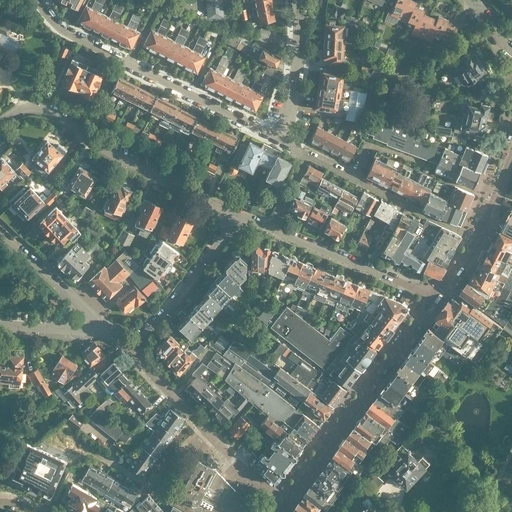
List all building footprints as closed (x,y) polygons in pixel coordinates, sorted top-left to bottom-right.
[(69,0),(68,4),(77,9),(81,0),(69,0)] [(86,5),(77,22),(86,27),(99,0),(94,0),(91,8),(86,5)] [(99,0),(86,27),(95,31),(104,14),(99,12),(102,5),(104,0),(99,0)] [(208,0),(209,16),(222,15),(221,0),(208,0)] [(271,0),(256,0),(254,1),(255,8),(252,8),(253,13),(273,9),(271,0)] [(408,22),(414,6),(416,2),(411,0),(396,0),(394,7),(393,6),(392,8),(391,10),(389,9),(384,21),(393,24),(397,22),(396,21),(397,19),(407,23),(408,21),(408,22)] [(109,17),(104,14),(95,31),(104,36),(120,6),(115,4),(112,9),(113,10),(109,17)] [(6,5),(4,13),(19,19),(22,11),(6,5)] [(330,16),(335,17),(340,7),(335,5),(330,16)] [(120,6),(104,36),(113,40),(122,23),(117,20),(120,14),(124,8),(120,6)] [(411,34),(421,38),(430,16),(422,13),(424,10),(414,6),(408,22),(414,24),(411,34)] [(340,7),(335,17),(355,23),(357,18),(344,14),(346,9),(340,7)] [(273,9),(253,13),(254,17),(257,16),(258,24),(275,20),(273,9)] [(113,40),(122,45),(138,15),(133,12),(130,19),(131,19),(127,26),(122,23),(113,40)] [(138,15),(122,45),(130,48),(132,47),(140,32),(135,30),(138,23),(141,17),(138,15)] [(370,27),(376,29),(380,18),(374,16),(370,27)] [(430,16),(421,38),(431,42),(435,32),(442,35),(441,37),(452,42),(457,28),(447,24),(448,20),(438,16),(437,19),(430,16)] [(143,46),(152,51),(167,21),(163,19),(157,32),(152,29),(143,46)] [(167,21),(152,51),(161,55),(170,38),(165,36),(171,23),(167,21)] [(325,23),(324,37),(344,37),(349,37),(349,39),(354,39),(355,26),(353,26),(354,24),(345,24),(334,24),(334,22),(326,21),(325,23)] [(0,23),(0,32),(7,36),(11,29),(0,23)] [(170,38),(161,55),(170,60),(185,29),(181,27),(175,41),(170,38)] [(259,32),(269,36),(271,32),(261,28),(259,32)] [(170,60),(179,64),(188,47),(183,45),(186,38),(189,31),(185,29),(170,60)] [(264,48),(254,43),(228,30),(223,41),(275,67),(280,56),(264,48)] [(256,38),(266,42),(269,36),(259,32),(256,38)] [(179,64),(188,69),(203,38),(199,36),(196,42),(193,49),(188,47),(179,64)] [(324,37),(324,48),(344,49),(344,37),(324,37)] [(203,38),(188,69),(197,73),(206,56),(200,54),(204,47),(207,40),(203,38)] [(266,42),(256,38),(254,43),(264,48),(266,42)] [(58,56),(64,59),(69,47),(63,44),(58,56)] [(344,49),(324,48),(323,58),(324,58),(323,60),(329,60),(329,61),(335,62),(335,68),(347,70),(348,61),(343,61),(344,49)] [(70,61),(61,83),(69,86),(68,89),(75,92),(76,89),(87,65),(78,61),(80,57),(74,54),(70,61)] [(483,68),(475,54),(465,60),(464,58),(450,66),(453,71),(455,70),(457,74),(456,75),(461,84),(465,85),(466,84),(467,84),(470,83),(472,83),(475,81),(475,79),(476,79),(480,85),(486,82),(483,75),(485,75),(487,74),(488,71),(486,68),(483,68)] [(203,85),(211,89),(227,57),(222,55),(218,63),(219,63),(215,70),(210,67),(204,79),(202,82),(203,85)] [(211,89),(219,94),(228,76),(223,74),(226,67),(230,61),(229,60),(231,57),(227,55),(227,57),(211,89)] [(441,62),(442,66),(452,61),(450,57),(441,62)] [(429,65),(413,58),(410,69),(424,71),(429,65)] [(87,65),(76,89),(85,93),(84,95),(91,99),(92,96),(93,97),(102,75),(105,68),(99,66),(97,70),(87,65)] [(219,94),(228,98),(244,67),(240,65),(236,72),(237,72),(233,79),(228,76),(219,94)] [(264,72),(271,76),(274,70),(266,66),(264,72)] [(228,98),(237,103),(246,85),(241,83),(244,76),(248,70),(244,67),(228,98)] [(368,80),(373,83),(379,72),(373,69),(368,80)] [(246,85),(237,103),(246,107),(261,77),(263,73),(259,71),(258,74),(254,81),(251,88),(246,85)] [(319,83),(319,84),(349,89),(354,89),(355,87),(350,86),(351,77),(344,76),(344,75),(323,72),(323,74),(321,73),(319,83)] [(379,72),(373,83),(379,86),(379,85),(385,74),(379,72)] [(379,85),(385,88),(391,76),(385,73),(385,74),(379,85)] [(391,76),(385,88),(390,90),(391,89),(402,94),(408,83),(396,78),(396,79),(391,76)] [(111,92),(121,97),(128,82),(118,77),(111,92)] [(261,77),(246,107),(255,112),(264,94),(258,92),(265,78),(261,77)] [(128,82),(121,98),(130,102),(131,103),(138,87),(128,82)] [(349,89),(319,84),(315,107),(346,112),(349,89)] [(138,87),(131,103),(139,107),(141,108),(148,92),(147,92),(138,87)] [(349,89),(346,112),(345,119),(361,122),(362,116),(366,116),(367,108),(370,108),(371,101),(369,100),(370,92),(354,89),(349,89)] [(148,92),(141,108),(149,112),(151,112),(151,113),(159,98),(158,97),(148,92)] [(159,98),(151,113),(152,113),(161,118),(169,103),(160,98),(159,98)] [(161,118),(158,124),(168,129),(171,123),(179,108),(169,103),(161,118)] [(464,117),(485,122),(489,107),(480,105),(479,108),(467,104),(464,117)] [(179,108),(171,123),(173,124),(180,127),(181,128),(189,113),(181,109),(179,108)] [(180,127),(179,131),(189,136),(190,132),(191,133),(199,118),(198,117),(197,117),(192,114),(189,113),(181,128),(180,127)] [(464,117),(456,115),(453,131),(452,130),(450,136),(467,140),(468,134),(464,133),(465,130),(477,133),(476,134),(482,135),(483,134),(486,123),(485,123),(485,122),(464,117)] [(199,118),(191,133),(193,134),(194,134),(201,138),(209,123),(201,119),(199,118)] [(209,123),(201,138),(203,139),(211,143),(219,128),(209,123)] [(367,123),(364,131),(374,135),(373,137),(387,143),(387,144),(438,163),(442,154),(443,150),(428,144),(415,140),(418,131),(367,123)] [(435,132),(451,134),(452,127),(436,125),(435,132)] [(309,142),(319,147),(326,131),(317,126),(309,142)] [(219,128),(211,143),(212,143),(217,146),(215,151),(219,153),(229,133),(219,128)] [(319,147),(328,152),(336,136),(326,131),(319,147)] [(229,133),(219,153),(229,158),(239,138),(229,133)] [(336,136),(328,152),(338,157),(346,141),(336,136)] [(47,171),(48,171),(62,154),(65,151),(58,145),(56,147),(47,140),(32,158),(33,159),(29,164),(43,175),(47,171)] [(22,155),(27,153),(23,141),(17,143),(22,155)] [(261,147),(250,141),(247,146),(241,143),(230,163),(231,165),(229,166),(228,169),(228,172),(231,174),(234,175),(236,173),(238,170),(237,168),(239,168),(240,166),(252,171),(257,161),(256,161),(262,149),(261,149),(261,147)] [(346,141),(338,157),(348,161),(356,146),(346,141)] [(165,148),(173,152),(175,148),(176,146),(169,142),(165,148)] [(256,161),(257,161),(270,168),(271,168),(277,157),(278,157),(279,156),(281,152),(264,143),(261,147),(261,149),(262,149),(256,161)] [(443,150),(442,154),(480,171),(487,155),(474,149),(465,146),(461,155),(453,151),(445,147),(443,150)] [(442,154),(438,163),(435,171),(433,175),(437,176),(439,172),(473,187),(479,172),(480,172),(480,171),(442,154)] [(12,180),(18,175),(18,174),(15,171),(1,156),(0,157),(0,187),(2,189),(7,184),(5,182),(9,177),(12,180)] [(271,168),(270,168),(265,178),(279,185),(291,162),(279,156),(278,157),(277,157),(271,168)] [(374,158),(366,176),(377,181),(385,163),(374,158)] [(377,181),(387,186),(394,170),(398,163),(387,158),(385,163),(377,181)] [(17,170),(15,171),(18,174),(20,173),(25,178),(31,171),(23,163),(16,169),(17,170)] [(396,190),(407,166),(404,164),(399,173),(394,170),(387,186),(396,190)] [(307,182),(315,186),(322,173),(308,165),(302,178),(299,183),(304,186),(305,183),(306,184),(307,182)] [(70,180),(67,185),(76,191),(88,171),(79,166),(74,173),(71,171),(67,178),(70,180)] [(407,166),(396,190),(405,195),(412,179),(408,177),(410,173),(411,174),(413,169),(407,166)] [(88,171),(76,191),(84,196),(99,173),(90,168),(88,171)] [(42,182),(50,188),(57,179),(49,173),(42,182)] [(201,179),(210,184),(213,177),(204,173),(201,179)] [(418,182),(412,179),(405,195),(414,200),(425,176),(422,174),(418,182)] [(414,200),(423,205),(430,189),(431,190),(431,189),(426,186),(429,178),(425,176),(414,200)] [(322,178),(315,191),(316,192),(321,194),(318,199),(321,201),(326,193),(323,191),(329,181),(322,178)] [(326,193),(321,201),(330,205),(331,203),(331,202),(334,198),(337,200),(340,194),(343,189),(329,181),(323,191),(326,193)] [(432,190),(438,193),(442,183),(436,181),(432,190)] [(104,209),(119,216),(120,214),(121,214),(122,211),(124,211),(125,207),(125,204),(132,190),(130,190),(129,187),(126,186),(124,186),(123,186),(122,188),(117,186),(115,186),(110,197),(108,196),(108,195),(102,192),(94,206),(101,210),(102,207),(104,208),(104,209)] [(445,205),(439,217),(440,217),(456,225),(463,209),(467,210),(474,194),(455,186),(449,198),(447,198),(446,201),(444,200),(442,204),(445,205)] [(30,187),(10,206),(24,221),(45,201),(30,187)] [(303,199),(302,198),(305,193),(296,189),(293,195),(294,197),(289,207),(288,209),(296,213),(297,216),(302,218),(304,217),(308,209),(311,203),(313,199),(305,195),(303,199)] [(335,205),(330,213),(334,216),(335,214),(336,215),(340,207),(350,213),(358,197),(343,189),(340,194),(337,200),(334,204),(335,205)] [(430,192),(431,190),(430,189),(423,205),(421,209),(439,217),(445,205),(442,204),(444,200),(445,198),(430,192)] [(45,200),(49,205),(57,197),(58,196),(53,192),(45,200)] [(355,207),(370,216),(379,200),(363,192),(355,207)] [(57,197),(49,205),(53,208),(56,206),(61,201),(57,197)] [(142,226),(138,233),(146,237),(151,229),(152,229),(153,226),(154,227),(157,220),(155,220),(161,207),(147,199),(146,202),(143,200),(138,211),(139,212),(135,221),(136,221),(135,223),(142,226)] [(373,214),(388,222),(395,208),(396,207),(381,200),(373,214)] [(311,211),(306,221),(320,228),(331,208),(322,204),(320,209),(314,206),(313,204),(311,203),(308,209),(311,211)] [(57,207),(40,223),(44,227),(43,228),(41,230),(41,232),(46,237),(67,217),(57,207)] [(388,222),(396,227),(403,214),(395,209),(395,208),(388,222)] [(411,232),(418,219),(412,216),(411,218),(403,214),(396,227),(382,250),(381,253),(389,257),(406,229),(411,232)] [(162,225),(157,235),(166,240),(172,243),(174,239),(182,243),(183,241),(185,240),(187,237),(186,235),(193,222),(177,215),(174,222),(171,223),(172,225),(171,229),(162,225)] [(67,217),(46,237),(51,242),(52,242),(55,240),(55,239),(59,243),(67,235),(72,240),(86,227),(83,224),(78,229),(77,228),(67,217)] [(330,217),(323,230),(331,234),(331,235),(333,236),(333,237),(336,239),(338,238),(345,225),(330,217)] [(366,226),(370,229),(374,221),(370,219),(366,226)] [(411,232),(417,236),(419,232),(423,225),(417,221),(419,220),(418,219),(411,232)] [(502,219),(497,229),(501,231),(511,236),(511,222),(504,219),(502,219)] [(419,232),(422,234),(443,247),(446,242),(454,247),(461,236),(452,231),(441,226),(426,220),(423,225),(419,232)] [(380,235),(377,240),(374,246),(382,250),(396,227),(388,222),(384,229),(380,235)] [(370,229),(366,226),(357,243),(366,248),(370,241),(369,241),(372,236),(365,233),(368,229),(370,230),(370,229)] [(116,242),(128,248),(134,235),(122,229),(116,242)] [(406,229),(389,257),(392,259),(391,259),(393,260),(392,261),(396,263),(396,262),(397,263),(405,251),(409,244),(414,247),(420,237),(417,236),(411,232),(406,229)] [(492,240),(511,250),(511,236),(501,231),(500,233),(496,231),(492,240)] [(417,236),(420,237),(414,247),(409,244),(405,251),(407,252),(401,262),(410,268),(410,266),(419,272),(425,262),(427,263),(428,261),(443,267),(449,257),(454,247),(446,242),(443,247),(422,234),(419,232),(417,236)] [(63,270),(65,272),(87,250),(76,239),(69,246),(63,252),(65,255),(63,258),(60,255),(55,259),(58,262),(57,264),(64,270),(63,270)] [(156,243),(153,248),(172,261),(174,258),(176,258),(178,255),(178,253),(179,252),(165,242),(162,241),(159,239),(156,243)] [(511,250),(492,240),(486,251),(511,263),(511,250)] [(95,242),(87,250),(65,272),(67,274),(68,273),(74,280),(75,278),(78,281),(79,281),(83,277),(80,274),(88,265),(84,261),(90,255),(90,254),(99,245),(95,242)] [(268,271),(269,257),(269,258),(270,250),(261,249),(258,246),(254,246),(252,249),(251,270),(251,278),(267,278),(268,271)] [(146,257),(166,270),(167,271),(171,265),(170,264),(172,261),(153,248),(150,252),(153,254),(150,258),(147,256),(146,257)] [(141,289),(142,289),(154,279),(125,249),(116,259),(116,258),(107,267),(105,265),(88,281),(106,299),(122,284),(120,282),(129,274),(141,289)] [(224,270),(238,284),(246,276),(246,273),(244,272),(246,270),(246,263),(244,263),(239,258),(241,256),(241,254),(238,251),(235,251),(232,254),(232,256),(233,257),(224,267),(224,270)] [(269,257),(268,271),(271,272),(269,276),(281,281),(290,257),(282,254),(281,255),(278,254),(277,252),(274,251),(273,252),(272,251),(269,257)] [(511,277),(511,263),(486,251),(480,261),(511,277)] [(166,270),(146,257),(143,261),(146,263),(143,267),(159,280),(160,279),(162,278),(163,276),(163,274),(166,270)] [(286,286),(291,288),(301,262),(298,260),(297,259),(296,257),(295,257),(293,257),(291,258),(290,257),(281,281),(287,283),(286,286)] [(301,262),(291,288),(296,290),(296,288),(303,291),(302,292),(313,266),(312,263),(308,261),(305,263),(301,262)] [(428,261),(427,263),(423,271),(439,278),(445,268),(443,267),(428,261)] [(478,273),(511,290),(511,277),(480,261),(477,268),(478,270),(480,271),(478,273)] [(313,266),(302,292),(307,294),(308,291),(314,294),(324,271),(313,266)] [(215,280),(231,295),(235,299),(243,289),(239,286),(240,285),(224,270),(224,272),(221,276),(219,276),(215,280)] [(313,297),(324,301),(335,275),(324,271),(314,294),(313,297)] [(324,301),(335,306),(346,280),(342,278),(344,275),(337,272),(336,276),(335,275),(324,301)] [(469,283),(502,307),(505,302),(511,306),(511,290),(478,273),(475,272),(469,283)] [(142,289),(148,296),(150,294),(153,298),(163,289),(158,286),(153,280),(142,289)] [(231,295),(215,280),(211,285),(211,287),(207,291),(222,305),(231,295)] [(335,306),(335,307),(346,312),(348,308),(357,284),(346,280),(335,306)] [(511,314),(502,307),(469,283),(461,294),(504,326),(511,315),(511,314)] [(361,309),(362,306),(366,296),(368,289),(357,284),(348,308),(352,310),(354,306),(361,309)] [(134,285),(115,301),(125,312),(127,311),(128,311),(134,306),(135,307),(146,298),(145,297),(145,296),(137,287),(136,287),(134,285)] [(372,300),(399,321),(407,310),(407,307),(400,302),(368,289),(366,296),(372,300)] [(199,304),(214,317),(217,315),(215,312),(221,306),(222,305),(207,291),(206,292),(207,292),(203,296),(203,297),(204,298),(199,303),(199,304)] [(440,324),(435,331),(448,341),(450,342),(478,363),(501,331),(503,327),(494,321),(474,306),(473,308),(463,301),(462,300),(460,303),(452,298),(450,302),(448,301),(436,317),(436,321),(440,324)] [(372,300),(365,309),(392,330),(399,321),(372,300)] [(222,306),(230,314),(235,309),(229,303),(227,305),(225,303),(222,306)] [(195,308),(189,315),(202,327),(207,332),(210,329),(211,328),(205,324),(212,317),(213,318),(214,317),(199,304),(197,305),(198,306),(195,309),(195,308)] [(270,320),(266,324),(305,354),(336,378),(348,387),(376,351),(366,343),(360,338),(355,334),(354,337),(340,326),(329,339),(286,306),(273,323),(270,320)] [(357,317),(385,339),(392,330),(362,306),(361,309),(357,317)] [(260,316),(268,320),(273,312),(266,307),(260,316)] [(184,320),(178,327),(193,341),(194,340),(192,338),(198,332),(202,327),(189,315),(188,316),(186,316),(184,318),(184,320)] [(501,331),(504,333),(511,339),(511,315),(504,326),(503,327),(501,331)] [(348,323),(345,327),(355,334),(360,338),(362,336),(368,341),(377,348),(382,342),(383,342),(385,339),(357,317),(356,318),(357,318),(351,326),(348,323)] [(235,362),(266,386),(280,367),(253,347),(251,350),(238,341),(240,338),(237,335),(223,326),(216,334),(213,338),(207,344),(209,346),(210,345),(223,354),(223,355),(234,363),(235,362)] [(324,335),(328,338),(334,328),(328,326),(324,335)] [(430,327),(421,338),(443,354),(442,354),(448,358),(451,354),(446,350),(446,349),(445,349),(450,342),(448,341),(435,331),(430,327)] [(207,332),(213,338),(216,334),(210,329),(207,332)] [(164,359),(178,343),(179,343),(171,335),(160,344),(158,345),(155,347),(155,350),(158,352),(160,352),(160,355),(164,359)] [(414,349),(432,362),(436,356),(439,359),(442,354),(443,354),(421,338),(414,349)] [(179,343),(178,343),(164,359),(171,366),(171,365),(189,344),(190,343),(188,341),(180,343),(180,342),(179,343)] [(83,358),(90,366),(106,355),(99,348),(93,342),(82,352),(82,353),(83,353),(83,358)] [(281,352),(286,355),(290,348),(280,342),(272,355),(278,358),(281,352)] [(189,344),(171,365),(180,373),(196,355),(197,356),(204,347),(201,344),(196,349),(193,349),(192,351),(191,351),(187,347),(189,344)] [(405,360),(426,376),(427,375),(442,387),(450,376),(432,362),(414,349),(405,360)] [(221,368),(227,372),(232,363),(216,352),(211,360),(221,368)] [(11,387),(20,388),(23,355),(8,354),(7,358),(0,356),(0,381),(11,382),(11,387)] [(54,370),(51,375),(64,383),(67,378),(69,379),(77,365),(62,355),(53,369),(54,370)] [(302,358),(290,374),(311,390),(316,392),(320,396),(322,398),(333,406),(346,389),(332,379),(330,378),(328,377),(327,377),(302,358)] [(211,360),(207,366),(217,373),(221,368),(211,360)] [(405,360),(397,371),(419,386),(426,376),(405,360)] [(98,380),(97,381),(110,396),(112,395),(114,392),(128,379),(120,371),(120,370),(113,362),(100,375),(102,377),(98,380)] [(234,363),(225,379),(243,396),(248,400),(249,399),(252,403),(262,411),(268,416),(287,431),(287,430),(301,412),(297,409),(266,386),(235,362),(234,363)] [(196,377),(185,388),(194,396),(207,384),(208,382),(200,374),(207,367),(207,366),(203,363),(192,373),(196,377)] [(310,391),(311,390),(290,374),(280,367),(266,386),(297,409),(304,400),(313,407),(310,410),(311,410),(310,411),(323,420),(332,408),(321,399),(322,398),(320,396),(316,393),(315,395),(310,391)] [(72,385),(67,390),(63,385),(56,389),(65,400),(68,397),(76,406),(91,392),(87,387),(99,377),(92,368),(72,385)] [(227,372),(221,368),(217,373),(223,378),(227,372)] [(35,386),(38,385),(44,397),(45,396),(46,395),(49,400),(53,397),(51,393),(38,369),(28,374),(35,386)] [(417,402),(422,405),(429,394),(419,386),(397,371),(389,381),(417,402)] [(141,413),(151,403),(128,379),(114,392),(123,402),(127,398),(141,413)] [(210,381),(207,384),(194,396),(204,405),(216,392),(219,389),(210,381)] [(382,391),(381,392),(405,410),(413,399),(389,381),(385,386),(382,391)] [(204,405),(213,413),(224,402),(224,401),(220,398),(221,396),(216,392),(204,405)] [(375,401),(398,419),(404,411),(405,410),(381,392),(375,401)] [(224,402),(213,413),(222,422),(233,410),(236,413),(248,400),(243,396),(234,405),(227,398),(224,401),(224,402)] [(368,411),(367,412),(389,428),(401,437),(403,438),(412,429),(408,427),(398,419),(375,401),(367,411),(368,411)] [(156,413),(146,424),(154,430),(158,424),(173,435),(185,419),(178,414),(170,408),(164,415),(163,415),(163,414),(161,417),(156,413)] [(101,414),(96,410),(88,418),(94,422),(101,414)] [(291,438),(303,446),(319,426),(301,412),(287,430),(293,435),(291,438)] [(367,412),(356,427),(377,443),(380,445),(380,446),(384,449),(391,439),(396,443),(401,437),(389,428),(367,412)] [(243,413),(228,430),(237,438),(252,422),(243,413)] [(65,420),(77,429),(84,423),(72,414),(65,420)] [(107,418),(101,414),(94,422),(99,427),(107,418)] [(260,425),(279,441),(287,431),(268,416),(260,425)] [(112,422),(107,418),(99,427),(105,431),(112,422)] [(117,426),(112,422),(105,431),(110,435),(117,426)] [(142,447),(157,458),(173,435),(158,424),(154,430),(142,447)] [(123,431),(117,426),(110,435),(116,440),(123,431)] [(380,445),(377,443),(356,427),(349,436),(373,455),(380,446),(380,445)] [(287,431),(279,441),(278,442),(296,456),(303,446),(291,438),(293,435),(287,431)] [(349,436),(340,447),(363,464),(370,470),(378,459),(373,455),(349,436)] [(258,456),(282,474),(296,456),(278,442),(274,439),(270,444),(274,447),(267,455),(263,452),(263,453),(261,452),(258,456)] [(55,484),(66,460),(28,442),(15,472),(16,472),(14,477),(27,483),(27,484),(45,492),(50,482),(55,484)] [(427,468),(431,463),(423,456),(421,459),(420,459),(418,459),(417,459),(410,453),(412,451),(403,443),(391,456),(381,467),(390,475),(391,473),(396,477),(396,478),(400,483),(401,482),(408,488),(427,468)] [(157,458),(142,447),(135,456),(136,456),(129,466),(142,476),(149,466),(150,467),(157,458)] [(340,447),(334,456),(353,470),(354,470),(364,478),(370,470),(363,464),(340,447)] [(246,511),(250,504),(215,469),(216,468),(211,466),(212,465),(213,465),(214,465),(215,465),(216,465),(216,464),(217,464),(217,462),(217,460),(216,459),(215,458),(213,458),(214,457),(213,455),(213,454),(212,453),(211,453),(210,453),(209,453),(208,453),(207,454),(206,455),(206,457),(206,458),(202,459),(201,461),(197,459),(173,504),(187,511),(246,511)] [(282,474),(258,456),(257,455),(250,463),(266,477),(266,478),(271,483),(276,482),(282,474)] [(319,476),(335,488),(336,487),(339,490),(353,470),(334,456),(319,476)] [(86,485),(88,487),(98,469),(90,465),(88,468),(82,479),(80,478),(78,482),(82,485),(84,481),(87,483),(86,485)] [(88,487),(96,492),(96,491),(106,474),(98,469),(88,487)] [(66,480),(71,483),(77,473),(71,470),(66,480)] [(372,472),(365,479),(375,491),(383,482),(372,472)] [(106,474),(96,491),(104,496),(114,478),(106,474)] [(312,486),(334,502),(341,492),(335,488),(319,476),(312,486)] [(114,478),(104,496),(112,501),(113,498),(122,483),(114,478)] [(73,482),(64,498),(77,506),(76,507),(84,511),(85,510),(88,511),(89,510),(93,511),(100,511),(103,508),(106,502),(101,499),(97,497),(97,496),(73,482)] [(113,498),(112,501),(120,505),(121,503),(130,487),(122,483),(113,498)] [(334,502),(312,486),(306,494),(325,508),(328,510),(334,502)] [(130,487),(121,503),(123,504),(123,503),(129,507),(133,500),(137,502),(141,495),(137,493),(138,492),(130,487)] [(301,501),(314,511),(316,511),(321,506),(325,508),(306,494),(305,494),(300,501),(301,501)] [(134,511),(132,509),(128,511),(145,511),(155,503),(148,495),(136,506),(140,511),(138,511),(134,511)] [(365,507),(360,511),(376,511),(375,510),(377,509),(369,498),(362,503),(365,507)] [(106,510),(104,511),(125,511),(114,505),(115,503),(112,501),(110,504),(107,502),(104,507),(107,509),(106,510)] [(314,511),(301,501),(295,509),(299,511),(314,511)] [(155,503),(145,511),(160,511),(162,510),(155,503)]
